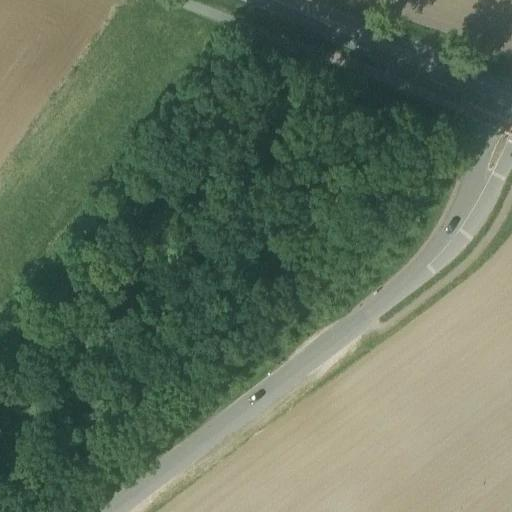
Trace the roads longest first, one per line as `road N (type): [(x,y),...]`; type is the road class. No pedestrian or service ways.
road 1 (residential): [(511,102),(451,219),(409,269),(102,511)]
road 2 (secondary): [(511,101),(246,0)]
